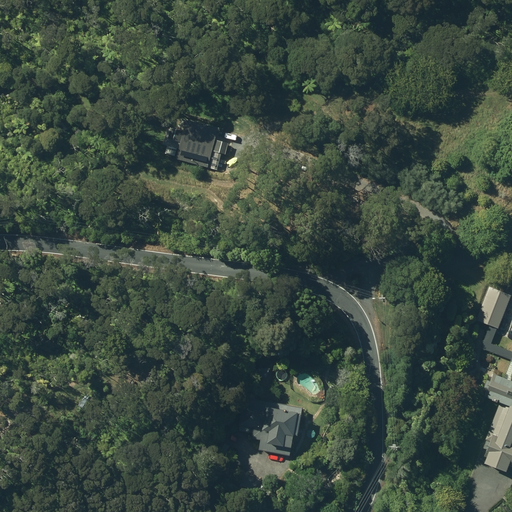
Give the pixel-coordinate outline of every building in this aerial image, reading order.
[(361,196),(356,205),(370,211),(374,202),(361,196)] [(488,285),(476,319),(489,324),(481,350),(511,360),(511,338),(497,334),(511,293),(488,285)] [(488,456),(511,465),(511,374),(487,438),(493,441),(488,456)] [(83,411),(92,399),(85,394),(76,406),(83,411)] [(261,450),(291,455),(295,433),(301,434),(305,412),(247,401),(241,436),(262,439),(261,450)] [(237,498),(262,506),(270,481),(246,473),(237,498)] [(321,496),(314,486),(300,497),(308,506),(321,496)]
